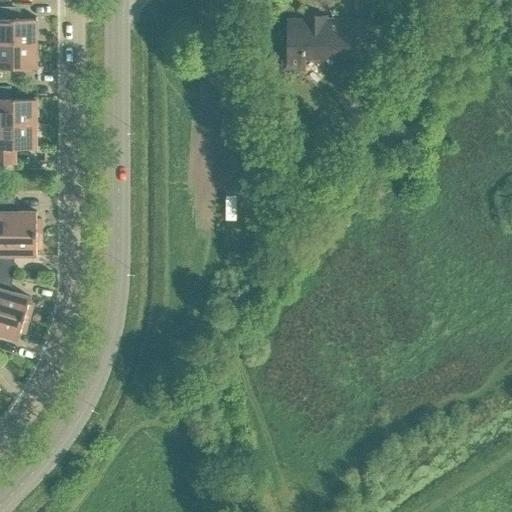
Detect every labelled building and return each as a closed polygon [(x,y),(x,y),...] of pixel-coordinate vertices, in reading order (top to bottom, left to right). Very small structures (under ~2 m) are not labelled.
[(0,43),(36,44),(36,19),(10,19),(10,7),(0,6),(0,43)] [(305,63),(305,59),(305,55),(315,55),(324,64),(338,64),(338,69),(357,69),(363,63),(363,37),(363,18),(328,18),(328,15),(315,16),(304,16),(304,19),(294,19),(288,25),(288,44),(282,44),(282,59),(283,59),(283,63),(288,68),(299,68),(305,63)] [(36,44),(0,43),(0,80),(10,81),(10,68),(36,68),(36,44)] [(0,123),(36,124),(36,99),(10,99),(10,87),(0,86),(0,123)] [(36,124),(0,123),(0,163),(15,163),(15,148),(36,148),(36,124)] [(0,233),(41,233),(41,218),(37,218),(37,211),(14,211),(14,196),(0,195),(0,233)] [(226,220),(236,220),(236,202),(236,195),(226,195),(226,220)] [(0,270),(14,273),(14,255),(37,255),(37,248),(41,248),(41,233),(0,233),(0,270)] [(0,310),(29,319),(33,305),(28,303),(30,296),(9,290),(14,273),(0,270),(0,310)] [(0,333),(18,339),(20,332),(25,333),(29,319),(0,310),(0,333)]
